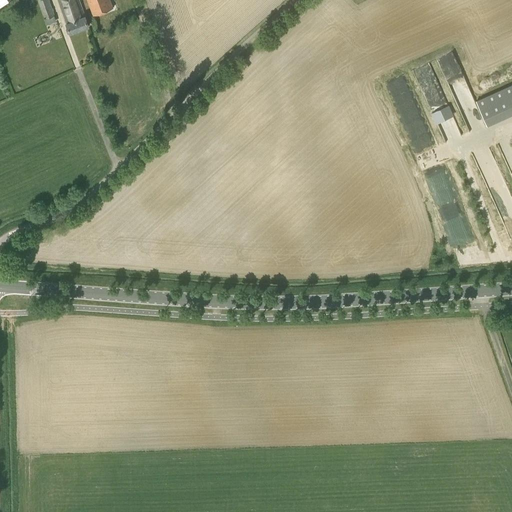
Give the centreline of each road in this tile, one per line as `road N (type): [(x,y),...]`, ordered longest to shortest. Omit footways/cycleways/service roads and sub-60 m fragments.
road 1 (secondary): [(0,287),(261,304),(511,290)]
road 2 (unclassified): [(0,244),(83,204),(294,0)]
